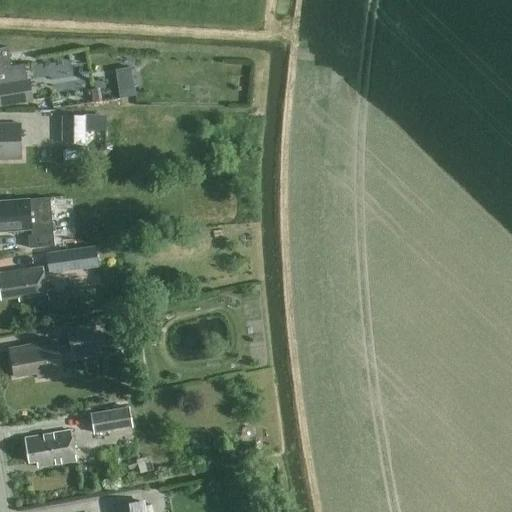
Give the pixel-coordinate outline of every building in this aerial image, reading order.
[(0,48),(0,107),(33,101),(29,80),(41,78),(38,62),(12,67),(9,47),(0,48)] [(136,95),(134,82),(118,84),(120,98),(136,95)] [(62,143),(86,143),(86,112),(63,112),(62,143)] [(0,159),(21,159),(21,124),(0,124),(0,159)] [(55,245),(51,206),(50,196),(0,201),(0,231),(32,228),(33,235),(29,235),(30,247),(55,245)] [(99,266),(96,246),(46,254),(49,274),(99,266)] [(48,296),(44,267),(0,272),(0,290),(1,300),(20,297),(20,301),(34,299),(35,312),(54,310),(52,295),(48,296)] [(101,355),(95,323),(68,328),(71,348),(59,350),(58,340),(10,348),(15,377),(38,373),(39,378),(64,374),(62,362),(101,355)] [(129,405),(90,413),(94,434),(133,426),(129,405)] [(77,460),(72,430),(26,438),(30,462),(37,461),(38,467),(77,460)] [(114,507),(115,511),(146,511),(145,502),(114,507)]
